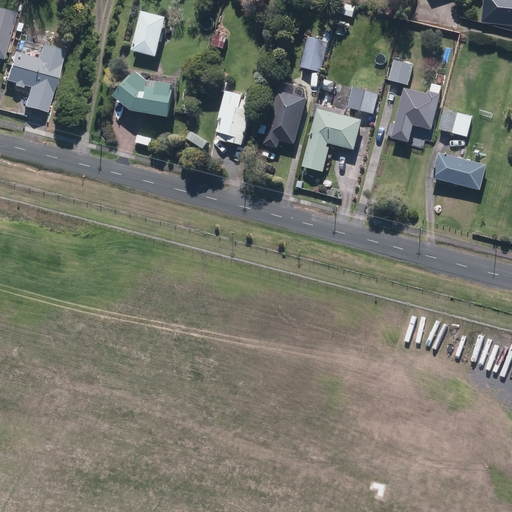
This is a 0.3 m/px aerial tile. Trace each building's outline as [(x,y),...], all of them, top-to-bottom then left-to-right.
[(15,13),(0,9),(0,59),(3,60),(15,13)] [(170,18),(145,11),(135,50),(160,57),(170,18)] [(325,42),(311,38),(304,67),(325,72),(335,31),(328,30),(325,42)] [(217,35),(214,46),(225,49),(228,38),(217,35)] [(14,51),(6,81),(31,88),(25,107),(47,113),(64,51),(42,44),(38,58),(14,51)] [(410,86),(415,65),(396,60),(391,81),(410,86)] [(121,96),(137,111),(174,117),(178,86),(152,82),(142,73),(121,96)] [(383,83),(370,80),(367,91),(355,88),(351,109),(375,115),(383,83)] [(395,138),(411,142),(410,145),(421,148),(423,139),(428,140),(431,129),(433,130),(442,95),(431,92),(430,95),(408,89),(395,138)] [(298,144),(310,98),(281,91),(267,145),(281,149),(283,141),(298,144)] [(245,96),(228,92),(223,120),(224,120),(220,140),(246,145),(256,95),(248,94),(247,100),(244,100),(245,96)] [(365,121),(346,116),(347,111),(317,103),(314,117),(318,118),(305,166),(326,172),(332,148),(330,147),(331,144),(357,151),(365,121)] [(445,111),(441,130),(468,136),(473,117),(445,111)] [(442,153),(435,178),(482,190),(489,165),(442,153)]
